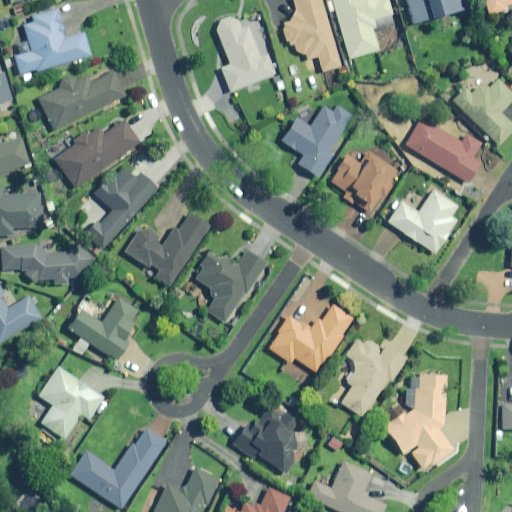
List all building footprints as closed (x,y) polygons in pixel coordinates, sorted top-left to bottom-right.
[(303,54),(305,60),(317,57),(321,72),(340,67),(320,0),(290,0),(294,10),(290,16),(287,22),(281,24),(282,28),(280,29),(284,42),(286,41),(287,46),(292,45),(294,51),(300,55),(303,54)] [(332,0),(348,59),(378,51),(372,29),(376,28),(374,20),(391,15),(387,0),(332,0)] [(462,10),(458,0),(405,0),(412,24),(462,10)] [(511,0),(482,0),(486,15),(504,10),(503,5),(511,3),(511,0)] [(15,57),(20,74),(36,70),(36,73),(90,58),(83,34),(60,40),(52,11),(32,17),(34,23),(24,26),(31,52),(15,57)] [(241,29),(237,21),(227,17),(218,20),(213,30),(227,65),(217,68),(227,93),(275,74),(267,55),(261,57),(248,26),(241,29)] [(3,72),(0,73),(0,103),(13,100),(3,72)] [(89,83),(86,75),(74,81),(73,79),(66,77),(60,80),(57,87),(57,89),(35,99),(51,132),(125,97),(113,72),(89,83)] [(511,99),(511,95),(497,80),(488,89),(474,75),(450,99),(498,146),(511,131),(511,125),(499,113),(511,99)] [(352,117),(336,106),(332,113),(323,107),(310,127),(297,118),(281,141),(303,156),(297,164),(318,178),(342,143),(337,139),(352,117)] [(474,159),(482,146),(465,136),(461,143),(420,119),(404,145),(469,184),(481,163),(474,159)] [(139,143),(124,121),(104,135),(99,128),(85,138),(83,135),(72,143),(75,147),(55,160),(74,188),(139,143)] [(0,145),(0,173),(30,164),(22,138),(0,145)] [(399,173),(368,154),(361,165),(347,156),(330,183),(346,192),(343,197),(370,213),(381,195),(384,197),(399,173)] [(135,179),(121,166),(95,195),(113,211),(100,225),(97,222),(86,235),(102,249),(156,188),(139,174),(135,179)] [(0,237),(12,237),(12,229),(42,228),(40,195),(3,197),(3,187),(0,187),(0,237)] [(457,207),(433,191),(417,214),(401,203),(387,223),(434,254),(456,221),(450,217),(457,207)] [(142,229),(125,254),(148,270),(150,266),(159,272),(155,278),(168,286),(208,225),(190,213),(179,231),(174,228),(164,243),(142,229)] [(94,257),(75,242),(67,253),(41,255),(40,244),(0,247),(2,271),(20,269),(32,281),(53,280),(53,285),(67,285),(67,278),(79,277),(94,257)] [(265,264),(246,250),(235,266),(221,256),(218,260),(210,254),(193,278),(217,295),(206,311),(224,323),(265,264)] [(0,343),(42,319),(29,297),(8,309),(0,296),(0,343)] [(68,330),(79,337),(71,350),(81,356),(89,343),(90,344),(118,361),(128,343),(124,341),(133,326),(129,324),(137,312),(118,300),(104,322),(82,308),(68,330)] [(310,329),(289,316),(268,349),(290,363),(293,358),(317,373),(352,319),(331,305),(321,322),(317,319),(310,329)] [(345,357),(352,362),(354,373),(347,383),(353,387),(341,404),(362,418),(388,380),(391,382),(406,358),(383,343),(379,349),(366,340),(363,345),(355,341),(345,357)] [(104,399),(58,368),(39,396),(53,406),(42,424),(65,439),(81,414),(90,420),(104,399)] [(444,376),(418,375),(417,388),(413,388),(411,410),(382,427),(402,454),(408,450),(423,471),(436,462),(452,450),(438,430),(440,425),(444,376)] [(511,404),(502,404),(502,429),(511,429),(511,404)] [(294,458),(293,430),(297,425),(283,415),(281,418),(269,410),(259,423),(255,420),(250,427),(246,425),(234,441),(232,445),(254,460),(256,457),(283,475),(294,458)] [(167,444),(145,429),(115,472),(86,452),(70,475),(122,510),(167,444)] [(370,475),(343,462),(330,490),(313,482),(306,497),(338,511),(381,511),(385,505),(361,494),(370,475)] [(217,480),(194,469),(182,493),(166,485),(153,511),(196,511),(193,510),(197,502),(205,506),(217,480)] [(277,511),(284,496),(266,488),(257,510),(241,503),(237,511),(277,511)]
